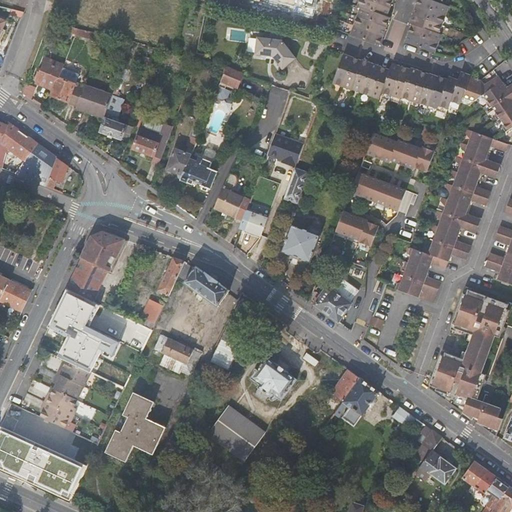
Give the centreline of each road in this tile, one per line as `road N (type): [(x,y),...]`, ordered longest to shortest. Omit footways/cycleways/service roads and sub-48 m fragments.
road 1 (residential): [(511,168),(473,269),(452,285),(410,392)]
road 2 (secondary): [(410,392),(228,261)]
road 3 (tertiary): [(90,210),(0,394)]
road 4 (residential): [(90,210),(228,261)]
road 5 (residential): [(385,52),(455,67),(508,36)]
road 6 (secondary): [(511,466),(410,392)]
